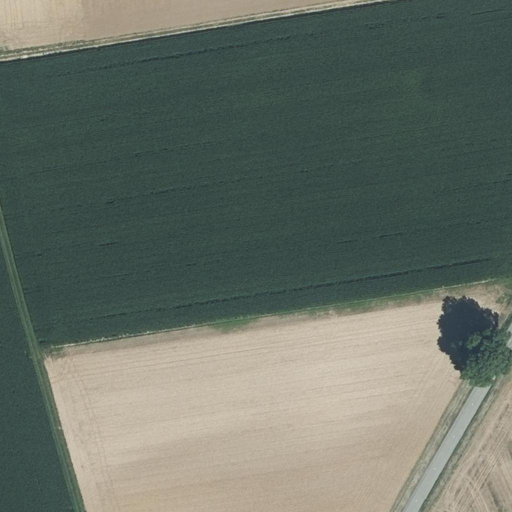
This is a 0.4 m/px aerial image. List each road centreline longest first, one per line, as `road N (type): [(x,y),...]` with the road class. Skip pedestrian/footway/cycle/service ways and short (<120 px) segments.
road 1 (track): [(0,57),(363,0)]
road 2 (track): [(81,511),(0,211)]
road 3 (tertiary): [(409,511),(511,333)]
